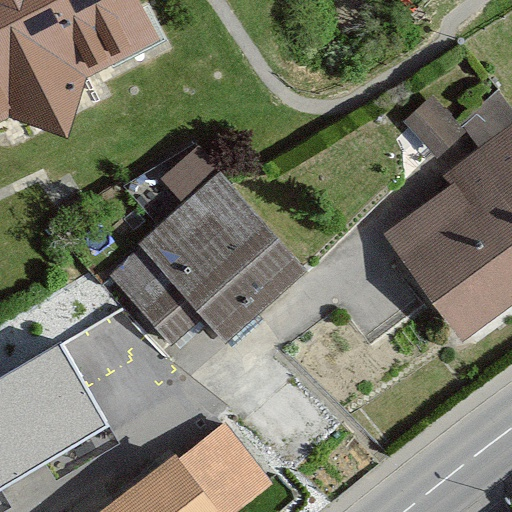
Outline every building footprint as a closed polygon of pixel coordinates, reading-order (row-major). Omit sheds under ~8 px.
[(146,0),(0,0),(0,123),(167,41),(146,0)] [(453,182),(400,223),(478,323),(511,297),(511,102),(503,91),(462,122),(478,143),(444,169),(453,182)] [(225,161),(111,269),(178,340),(204,316),(229,342),(317,258),(225,161)] [(59,348),(0,383),(0,487),(105,424),(59,348)] [(173,454),(96,511),(226,511),(266,482),(223,428),(179,462),(173,454)]
